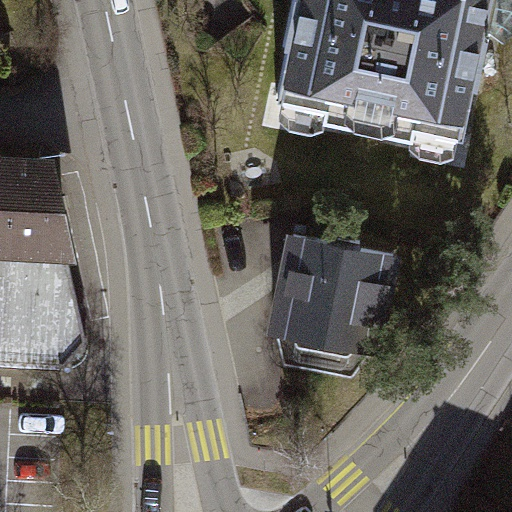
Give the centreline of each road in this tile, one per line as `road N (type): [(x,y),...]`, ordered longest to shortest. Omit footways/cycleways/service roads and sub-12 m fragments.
road 1 (secondary): [(128,111),(151,226),(186,511)]
road 2 (residential): [(356,511),(511,309)]
road 3 (residential): [(128,111),(0,111)]
